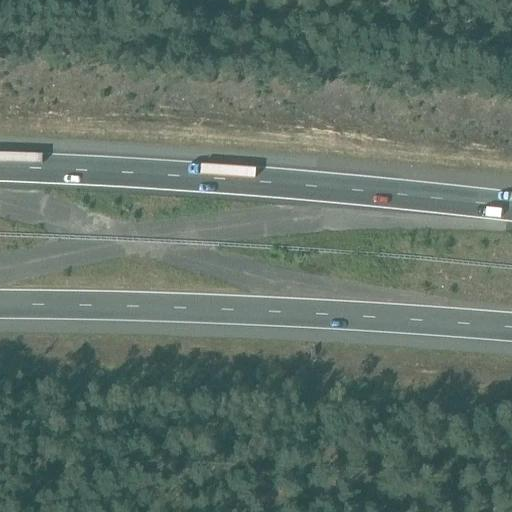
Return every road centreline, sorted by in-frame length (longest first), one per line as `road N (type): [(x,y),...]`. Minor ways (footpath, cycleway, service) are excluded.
road 1 (motorway): [(511,208),(0,168)]
road 2 (motorway): [(0,307),(195,308),(511,330)]
